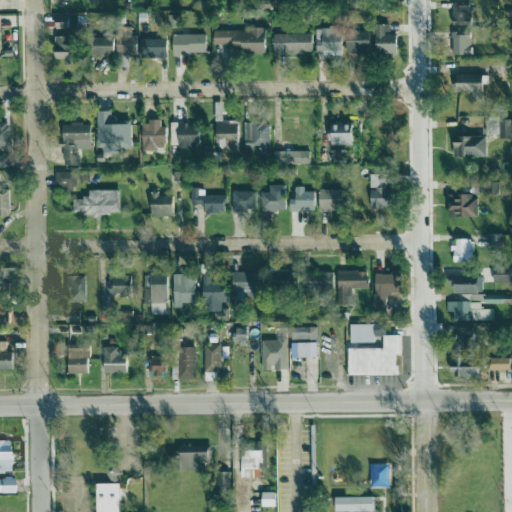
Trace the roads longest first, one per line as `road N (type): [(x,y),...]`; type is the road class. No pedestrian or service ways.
road 1 (residential): [(33,0),(41,511)]
road 2 (tertiary): [(0,406),(426,401)]
road 3 (residential): [(0,249),(425,242)]
road 4 (residential): [(0,94),(422,85)]
road 5 (tertiary): [(420,0),(426,401)]
